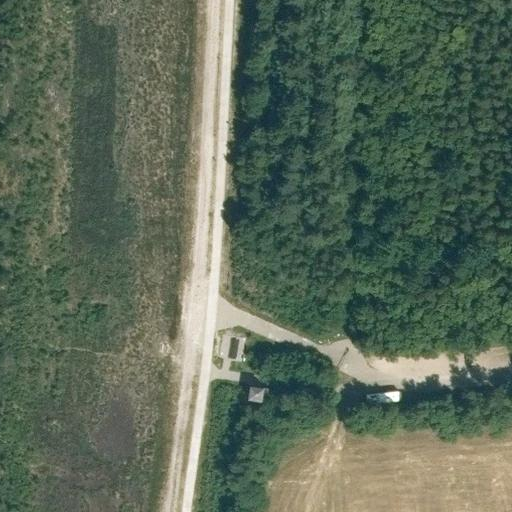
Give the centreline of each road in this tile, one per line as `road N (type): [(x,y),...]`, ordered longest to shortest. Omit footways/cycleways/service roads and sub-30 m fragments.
road 1 (track): [(204,0),(186,371)]
road 2 (track): [(363,381),(340,361),(233,314),(189,312)]
road 3 (unclassified): [(352,381),(511,376)]
road 4 (track): [(167,511),(186,371)]
